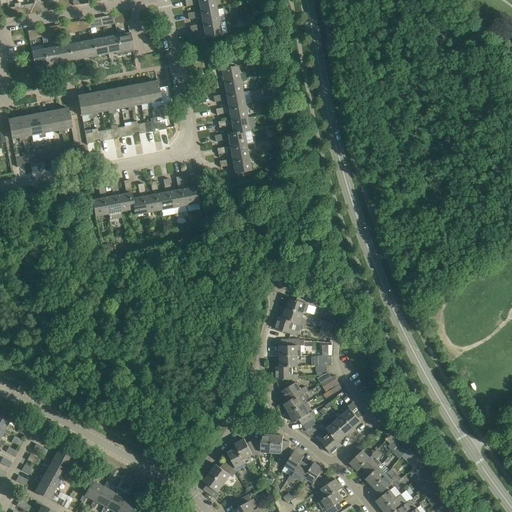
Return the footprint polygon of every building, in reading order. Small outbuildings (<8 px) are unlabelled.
[(217,9),(214,0),(188,0),(185,1),(186,7),(199,4),(200,11),(201,12),(217,9)] [(203,25),(219,22),(217,9),(201,12),(200,11),(187,13),(189,19),(201,17),(203,24),(203,25)] [(205,38),(215,36),(221,35),(219,22),(203,25),(203,24),(190,26),(191,32),(204,30),(205,38)] [(125,50),(133,49),(130,33),(117,36),(121,54),(126,53),(125,50)] [(116,55),(121,54),(117,36),(105,38),(108,54),(115,52),(116,55)] [(101,55),(108,54),(105,38),(93,40),(96,58),(101,58),(101,55)] [(91,59),(96,58),(93,40),(81,42),(84,58),(91,57),(91,59)] [(76,60),(84,58),(81,42),(68,45),(72,63),(77,62),(76,60)] [(67,64),(72,63),(68,45),(56,47),(59,63),(67,61),(67,64)] [(52,64),(59,63),(56,47),(44,49),(48,68),(52,67),(52,64)] [(43,69),(48,68),(44,49),(32,52),(35,67),(42,66),(43,69)] [(224,82),(240,79),(238,67),(222,70),(221,68),(208,71),(209,77),(222,74),(224,81),(224,82)] [(226,95),(242,92),(240,79),(224,82),(224,81),(211,83),(212,90),(225,87),(226,94),(226,95)] [(154,102),(161,101),(157,81),(147,83),(151,107),(154,106),(154,102)] [(148,107),(151,107),(147,83),(137,85),(141,105),(148,103),(148,107)] [(134,106),(141,105),(137,85),(127,87),(132,110),(135,110),(134,106)] [(129,111),(132,110),(127,87),(117,88),(121,108),(128,107),(129,111)] [(114,109),(121,108),(117,88),(108,90),(112,114),(115,113),(114,109)] [(109,115),(112,114),(108,90),(98,92),(101,112),(108,111),(109,115)] [(95,113),(101,112),(98,92),(88,94),(92,118),(95,117),(95,113)] [(229,108),(245,105),(242,92),(226,95),(226,94),(213,96),(214,102),(227,100),(228,107),(229,108)] [(89,118),(92,118),(88,94),(78,96),(81,116),(89,114),(89,118)] [(231,121),(247,118),(245,105),(229,108),(228,107),(216,109),(217,115),(229,113),(231,119),(231,121)] [(71,128),(69,116),(68,108),(58,110),(62,134),(65,133),(64,129),(71,128)] [(59,134),(62,134),(58,110),(48,112),(52,132),(58,130),(59,134)] [(45,133),(52,132),(48,112),(38,114),(42,137),(46,137),(45,133)] [(39,138),(42,137),(38,114),(28,116),(32,135),(39,134),(39,138)] [(25,137),(32,135),(28,116),(18,118),(23,141),(26,141),(25,137)] [(250,131),(249,130),(256,128),(254,117),(247,118),(231,121),(231,119),(218,122),(219,128),(232,125),(233,133),(233,134),(244,132),(250,131)] [(20,142),(23,141),(18,118),(8,119),(12,139),(19,138),(20,142)] [(246,144),(244,132),(233,134),(233,133),(228,134),(227,133),(214,136),(216,142),(228,139),(230,146),(230,147),(246,144)] [(232,160),(249,157),(246,144),(230,147),(230,146),(217,148),(218,154),(231,152),(232,159),(232,160)] [(68,148),(69,156),(70,158),(77,156),(75,146),(68,148)] [(235,173),(245,171),(251,170),(249,157),(232,160),(232,159),(219,161),(220,167),(233,165),(235,173)] [(197,187),(196,184),(195,174),(189,175),(191,188),(184,189),(183,189),(186,205),(192,204),(192,209),(199,208),(199,203),(196,187),(197,187)] [(183,189),(184,189),(182,176),(176,177),(178,190),(172,191),(170,192),(173,208),(186,205),(183,189)] [(170,192),(172,191),(169,179),(163,180),(165,193),(159,194),(157,194),(160,210),(173,208),(170,192)] [(132,193),(131,186),(130,180),(124,181),(126,194),(119,195),(118,195),(121,212),(133,209),(134,209),(132,199),(131,193),(132,193)] [(157,194),(159,194),(156,181),(150,182),(153,195),(146,196),(145,196),(148,213),(160,210),(157,194)] [(113,196),(107,198),(105,198),(108,214),(109,220),(122,218),(121,212),(118,195),(119,195),(117,182),(111,183),(113,196)] [(145,196),(146,196),(144,183),(138,185),(140,197),(132,199),(134,209),(133,209),(135,215),(148,213),(145,196)] [(105,198),(107,198),(104,185),(98,186),(101,199),(92,200),(95,217),(108,214),(105,198)] [(307,304),(314,306),(316,300),(298,295),(297,300),(290,298),(286,308),(304,313),(307,304)] [(302,318),(304,313),(286,308),(283,318),(295,321),(305,325),(307,320),(302,318)] [(295,321),(283,318),(279,316),(275,329),(291,334),(289,338),(294,338),(295,336),(296,337),(298,331),(299,332),(300,327),(303,328),(304,325),(305,326),(305,325),(295,321)] [(320,326),(332,329),(334,323),(321,319),(320,326)] [(300,339),(294,339),(294,338),(289,338),(289,339),(284,340),(284,346),(280,346),(280,356),(303,355),(303,352),(305,352),(305,340),(300,340),(300,339)] [(298,366),(297,356),(303,356),(303,355),(280,356),(280,367),(293,366),(298,366)] [(324,366),(324,365),(318,365),(318,366),(316,366),(316,372),(317,373),(317,376),(318,375),(320,376),(323,375),(323,372),(327,372),(327,366),(324,366)] [(293,380),(299,380),(298,374),(293,374),(293,366),(280,367),(276,367),(276,380),(293,379),(293,380)] [(329,378),(327,373),(323,375),(320,376),(318,375),(317,376),(317,378),(321,383),(329,378)] [(336,379),(334,375),(330,378),(329,378),(321,383),(323,387),(336,379)] [(303,394),(306,392),(308,391),(306,386),(301,389),(297,382),(291,386),(282,391),(289,401),(299,395),(303,393),(303,394)] [(340,385),(323,395),(325,398),(342,389),(340,385)] [(289,413),(307,402),(306,400),(310,398),(306,392),(303,394),(303,393),(299,395),(289,401),(284,404),(289,413)] [(316,417),(312,411),(307,402),(289,413),(295,423),(299,420),(302,425),(303,425),(307,422),(316,417)] [(358,418),(363,414),(353,402),(348,406),(350,409),(343,415),(354,429),(362,422),(358,418)] [(6,429),(10,420),(0,414),(0,427),(4,430),(3,432),(9,435),(11,431),(6,429)] [(346,435),(354,429),(343,415),(334,422),(346,435)] [(15,422),(25,428),(27,424),(17,419),(15,422)] [(338,442),(346,435),(334,422),(326,429),(330,433),(338,442)] [(341,445),(338,442),(330,433),(324,438),(320,434),(316,438),(320,442),(321,441),(332,454),(341,445)] [(271,453),(273,435),(262,434),(262,440),(252,440),(253,440),(259,452),(261,452),(271,453)] [(283,436),(273,435),(271,453),(282,454),(281,456),(280,459),(285,463),(288,457),(289,441),(283,441),(283,436)] [(390,444),(395,439),(391,435),(386,440),(390,444)] [(259,452),(253,440),(247,443),(245,439),(235,444),(237,448),(237,447),(243,460),(244,459),(253,455),(254,457),(260,454),(259,452)] [(67,467),(73,457),(59,449),(60,448),(54,444),(52,448),(57,451),(53,458),(54,458),(53,459),(67,467)] [(363,450),(365,449),(361,444),(351,453),(355,458),(350,463),(358,471),(362,467),(371,458),(370,457),(363,450)] [(403,447),(401,448),(399,445),(394,450),(396,452),(395,454),(399,459),(401,457),(407,451),(403,447)] [(0,462),(9,467),(17,450),(8,446),(0,461),(0,462)] [(246,463),(244,459),(243,460),(237,447),(237,448),(228,452),(236,468),(246,463)] [(295,471),(301,461),(304,456),(295,450),(286,465),(294,471),(295,471)] [(379,467),(382,464),(376,458),(380,454),(376,450),(372,454),(373,455),(370,457),(371,458),(362,467),(370,475),(379,466),(379,467)] [(54,458),(53,458),(48,455),(46,459),(51,462),(48,468),(48,469),(47,470),(62,478),(67,467),(53,459),(54,458)] [(305,477),(311,467),(301,461),(295,471),(294,471),(292,474),(291,474),(288,479),(293,482),(296,477),(303,481),(305,477)] [(315,485),(325,478),(319,475),(324,468),(314,462),(311,467),(305,477),(314,483),(311,485),(316,492),(318,490),(315,485)] [(414,482),(427,471),(423,466),(420,463),(421,463),(421,462),(416,466),(410,472),(412,475),(410,476),(414,482)] [(386,474),(389,470),(383,463),(382,464),(379,467),(379,466),(370,475),(366,479),(373,487),(386,474)] [(210,473),(224,483),(230,475),(233,477),(237,472),(231,467),(227,472),(216,464),(210,473)] [(48,469),(48,468),(42,465),(40,469),(45,472),(42,479),(41,481),(56,488),(62,478),(47,470),(48,469)] [(381,494),(397,478),(389,470),(386,474),(373,487),(381,494)] [(218,492),(224,483),(210,473),(204,481),(208,484),(204,489),(216,499),(220,493),(218,492)] [(42,479),(36,476),(34,480),(40,483),(35,491),(50,499),(56,488),(41,481),(42,479)] [(342,488),(336,479),(332,482),(328,476),(325,478),(315,485),(318,490),(316,492),(315,492),(321,501),(327,497),(337,491),(342,488)] [(104,487),(103,487),(93,481),(85,495),(83,494),(80,500),(84,502),(87,497),(94,500),(96,502),(104,487)] [(114,493),(114,492),(104,487),(96,502),(94,500),(91,506),(94,508),(97,503),(104,506),(106,507),(114,493)] [(104,506),(101,511),(105,511),(108,508),(114,511),(117,511),(121,505),(125,498),(127,494),(116,488),(113,492),(114,492),(114,493),(106,507),(104,506)] [(383,509),(397,498),(390,490),(376,501),(383,509)] [(61,491),(55,499),(66,507),(72,499),(61,491)] [(343,500),(337,491),(327,497),(321,501),(318,503),(324,511),(325,511),(335,511),(342,508),(339,503),(343,500)] [(289,493),(283,497),(286,502),(293,499),(291,496),(289,493)] [(249,494),(235,502),(238,507),(234,510),(235,511),(251,511),(255,510),(254,510),(259,508),(258,506),(254,499),(252,500),(249,494)] [(403,506),(407,502),(401,494),(397,498),(383,509),(384,511),(395,511),(403,506)] [(448,502),(444,497),(433,505),(433,506),(439,501),(440,503),(443,500),(445,504),(437,510),(438,511),(444,511),(449,508),(446,504),(448,502)] [(130,511),(135,504),(125,498),(117,511),(130,511)] [(413,511),(417,508),(411,499),(407,502),(403,506),(395,511),(412,511),(413,511)] [(54,511),(42,505),(43,504),(37,501),(35,504),(40,507),(37,511),(54,511)]
